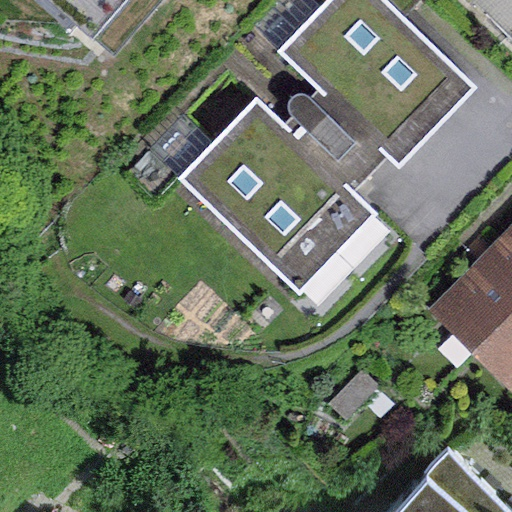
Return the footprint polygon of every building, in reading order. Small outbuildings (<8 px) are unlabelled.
[(41,0),(95,53),(128,20),(107,0),(41,0)] [(470,87),(377,0),(338,0),(287,54),(323,88),(283,132),(257,108),(189,180),(301,285),(368,215),(346,194),(387,150),(399,162),(470,87)] [(511,234),(494,253),(511,270),(511,234)] [(511,270),(494,253),(439,309),(511,378),(511,270)] [(498,511),(440,455),(383,511),(498,511)]
